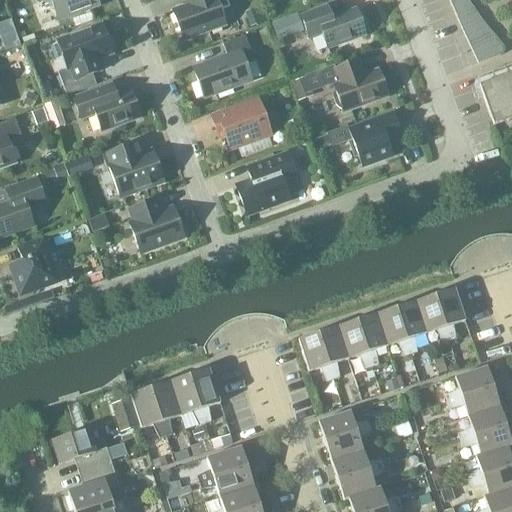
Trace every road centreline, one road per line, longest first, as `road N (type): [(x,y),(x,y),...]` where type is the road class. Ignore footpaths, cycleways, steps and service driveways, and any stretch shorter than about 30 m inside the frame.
road 1 (residential): [(435,90),(453,145),(436,172),(217,251)]
road 2 (track): [(256,357),(263,348),(511,265)]
road 3 (residential): [(217,251),(126,0)]
road 4 (track): [(511,357),(282,431)]
road 5 (residential): [(217,251),(0,332)]
road 6 (residential): [(311,511),(256,357)]
